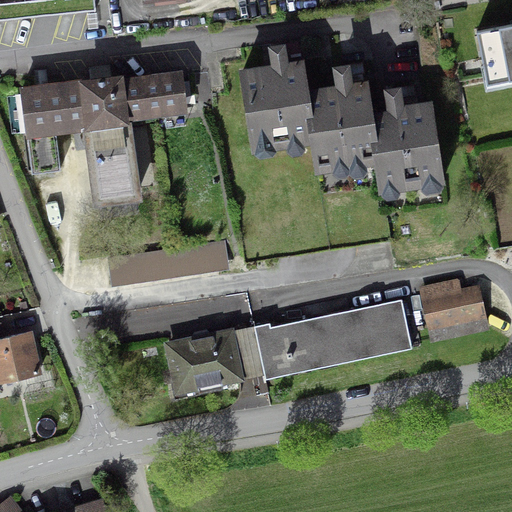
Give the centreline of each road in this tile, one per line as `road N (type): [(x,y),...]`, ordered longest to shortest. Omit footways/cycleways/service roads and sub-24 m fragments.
road 1 (residential): [(105,445),(511,368)]
road 2 (residential): [(105,445),(0,165)]
